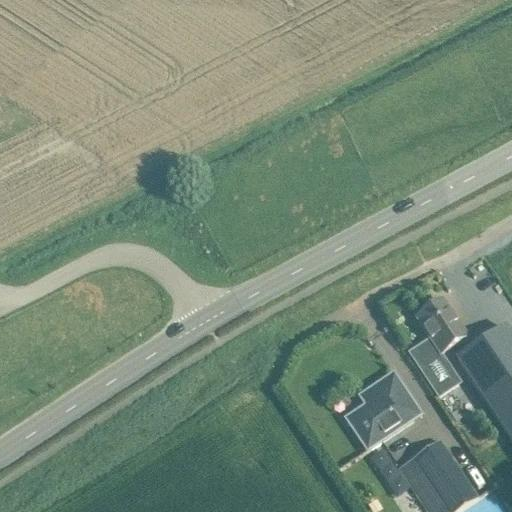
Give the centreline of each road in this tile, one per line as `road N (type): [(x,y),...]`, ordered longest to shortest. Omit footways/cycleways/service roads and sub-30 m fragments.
road 1 (secondary): [(206,322),(511,158)]
road 2 (unclassified): [(206,322),(159,268),(131,256),(98,259),(6,305),(0,298)]
road 3 (secondary): [(0,456),(206,322)]
